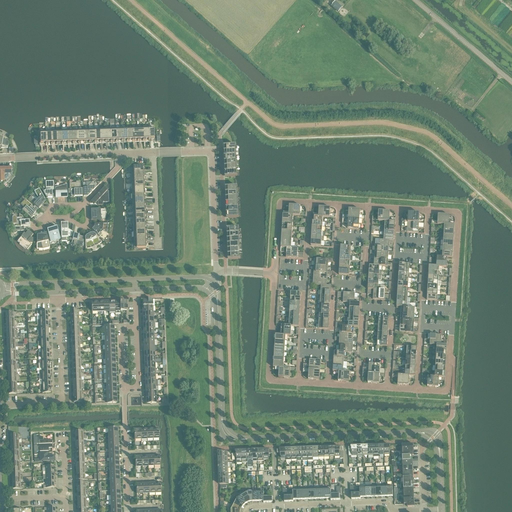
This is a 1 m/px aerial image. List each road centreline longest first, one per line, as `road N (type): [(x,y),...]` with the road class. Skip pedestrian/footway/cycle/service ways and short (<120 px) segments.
road 1 (residential): [(417,390),(447,392),(459,216),(428,209)]
road 2 (residential): [(417,390),(428,209)]
road 3 (residential): [(298,383),(309,202)]
road 4 (residential): [(398,208),(387,388)]
road 5 (residential): [(358,386),(369,206)]
road 6 (residential): [(338,204),(328,384)]
road 7 (tertiary): [(417,432),(244,438)]
road 8 (residential): [(154,153),(210,154),(219,270)]
road 9 (residential): [(0,406),(62,399),(58,300)]
road 10 (residential): [(248,511),(389,506)]
road 11 (residential): [(274,273),(268,380),(298,383)]
road 12 (residential): [(136,327),(136,388),(122,384),(120,332),(127,327)]
road 13 (tertiary): [(511,81),(414,0)]
